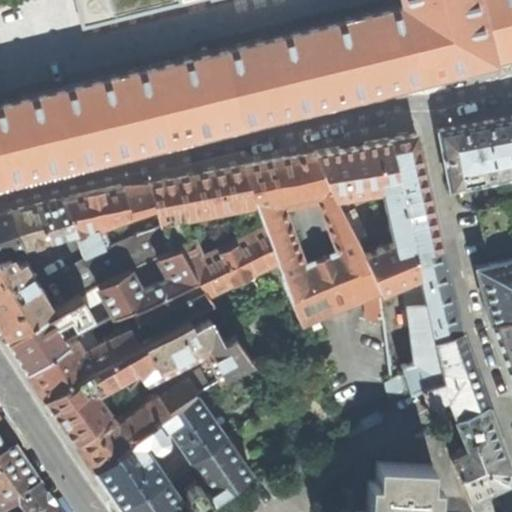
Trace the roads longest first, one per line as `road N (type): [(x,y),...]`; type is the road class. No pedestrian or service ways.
road 1 (residential): [(422,106),(0,199)]
road 2 (residential): [(511,440),(470,323),(422,106)]
road 3 (unknown): [(269,511),(354,442),(408,435)]
road 4 (residential): [(0,379),(87,511)]
